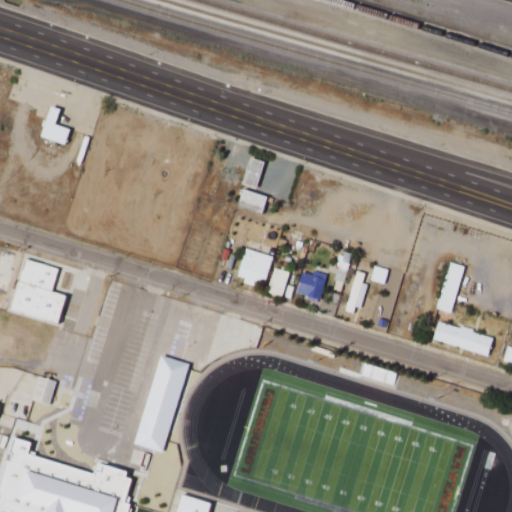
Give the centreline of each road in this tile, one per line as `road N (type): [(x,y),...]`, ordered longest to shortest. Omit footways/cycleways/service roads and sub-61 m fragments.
road 1 (residential): [(0,229),(511,386)]
road 2 (primary): [(8,33),(457,188)]
road 3 (primary): [(511,181),(308,138)]
